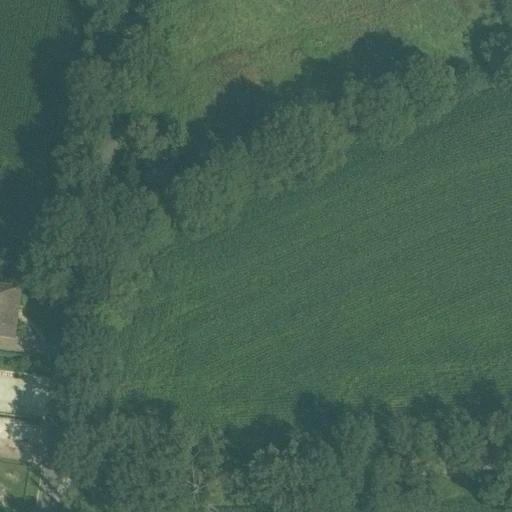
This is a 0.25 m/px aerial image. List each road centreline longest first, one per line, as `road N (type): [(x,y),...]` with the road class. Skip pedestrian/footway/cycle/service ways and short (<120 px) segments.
road 1 (unclassified): [(136,0),(47,511)]
road 2 (track): [(53,479),(511,458)]
